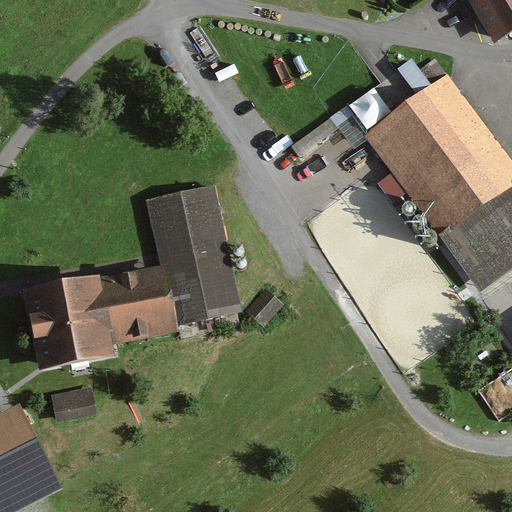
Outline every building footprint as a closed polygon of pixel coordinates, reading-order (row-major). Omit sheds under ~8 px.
[(511,35),(511,0),(463,0),(492,48),(511,35)] [(511,169),(433,63),(416,75),(409,65),(356,105),(363,114),(355,120),(437,230),(432,234),(479,296),(511,271),(511,169)] [(106,368),(104,352),(173,340),(171,329),(237,317),(213,188),(145,201),(158,273),(87,287),(18,300),(33,381),(106,368)] [(262,327),(281,306),(265,291),(246,313),(262,327)] [(94,417),(89,390),(47,399),(52,425),(94,417)] [(0,511),(22,511),(63,492),(20,406),(0,416),(0,511)]
